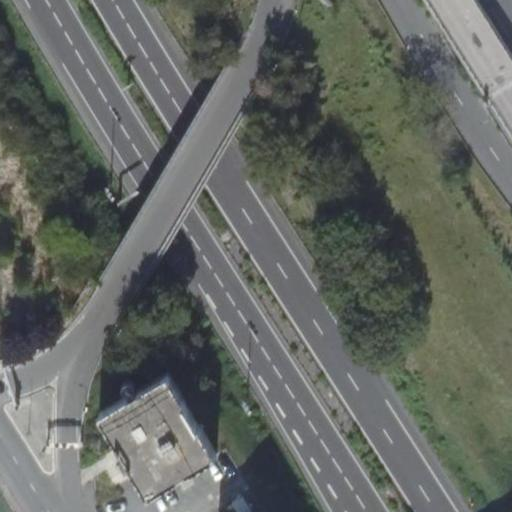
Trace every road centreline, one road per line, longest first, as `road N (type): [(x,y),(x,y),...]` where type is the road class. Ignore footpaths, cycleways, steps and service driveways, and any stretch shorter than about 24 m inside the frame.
road 1 (motorway): [(435,511),(114,0)]
road 2 (motorway): [(45,0),(356,511)]
road 3 (motorway): [(68,358),(252,55),(272,0)]
road 4 (unclassified): [(400,0),(511,179)]
road 5 (motorway): [(66,511),(68,358)]
